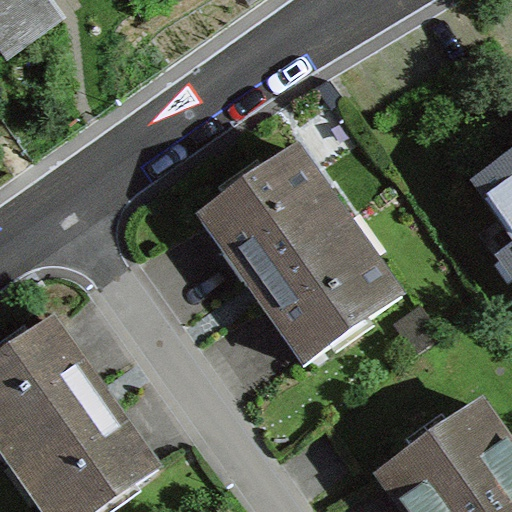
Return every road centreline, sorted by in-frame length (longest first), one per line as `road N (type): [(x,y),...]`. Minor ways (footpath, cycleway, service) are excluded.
road 1 (residential): [(70,216),(388,0)]
road 2 (residential): [(281,511),(70,216)]
